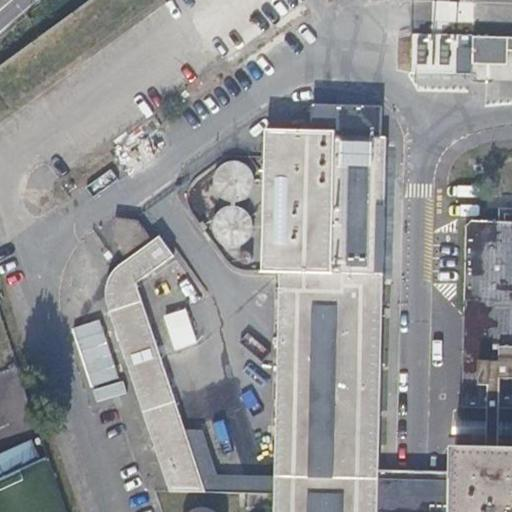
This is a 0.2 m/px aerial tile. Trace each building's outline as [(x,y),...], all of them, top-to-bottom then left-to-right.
[(511,33),(472,33),(472,60),(507,61),(508,45),(511,45),(511,33)] [(301,135),(250,134),(248,277),(267,278),(266,483),(265,500),(265,511),(370,511),(371,469),(374,141),(369,141),(368,120),(301,119),(301,135)] [(238,195),(243,192),(247,186),(249,180),(248,173),(246,167),(241,162),(235,159),(229,157),(223,158),(217,161),(212,166),(210,172),(209,178),(210,184),(213,190),(218,194),(224,197),(231,197),(238,195)] [(237,242),(242,238),(246,232),(248,226),(247,219),(245,213),(240,208),(234,205),(228,204),(222,204),(216,207),(211,212),(209,218),(208,224),(209,231),(212,236),(217,240),(223,243),(230,243),(237,242)] [(265,500),(266,483),(207,484),(192,439),(174,438),(123,289),(160,262),(144,241),(137,246),(124,227),(99,218),(100,241),(116,262),(102,273),(98,279),(95,285),(93,293),(92,302),(94,311),(158,499),(265,500)] [(511,219),(467,218),(458,225),(454,407),(509,409),(509,422),(509,432),(509,448),(511,448),(511,219)] [(509,432),(509,422),(453,420),(453,431),(509,432)] [(0,454),(0,477),(39,459),(31,440),(0,454)] [(511,511),(511,448),(509,448),(453,447),(452,469),(451,511),(511,511)] [(408,469),(371,469),(370,511),(451,511),(452,469),(427,469),(408,469)] [(219,511),(218,509),(212,505),(205,503),(197,503),(190,506),(184,510),(183,511),(219,511)]
